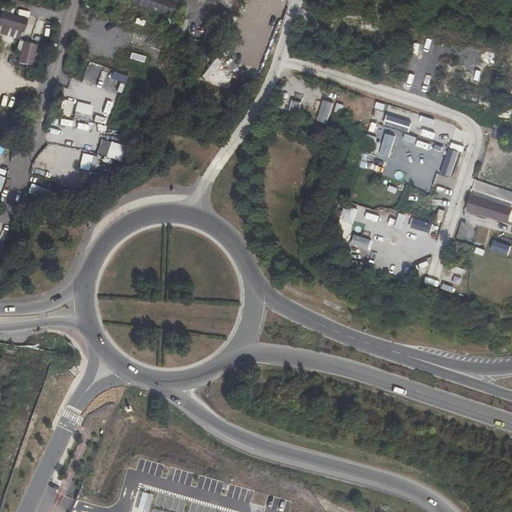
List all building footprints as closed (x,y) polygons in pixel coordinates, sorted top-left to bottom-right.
[(164,0),(130,0),(129,4),(176,19),(180,5),(164,0)] [(152,24),(156,14),(144,10),(140,21),(152,24)] [(0,12),(0,27),(20,33),(22,34),(26,20),(0,12)] [(165,19),(162,28),(175,32),(178,23),(165,19)] [(47,51),(55,26),(45,23),(37,47),(47,51)] [(20,33),(0,27),(0,35),(17,41),(20,33)] [(28,66),(34,43),(19,40),(14,63),(28,66)] [(289,110),(298,113),(302,102),(293,99),(289,110)] [(61,100),(59,116),(69,118),(72,102),(61,100)] [(323,100),(318,113),(328,116),(332,103),(323,100)] [(344,105),(336,102),(330,124),(338,127),(344,105)] [(373,116),(381,119),(385,104),(378,102),(373,116)] [(76,103),(73,118),(89,121),(92,106),(76,103)] [(385,104),(381,119),(388,121),(393,107),(385,104)] [(499,112),(496,121),(507,125),(510,116),(499,112)] [(366,135),(362,149),(376,154),(381,139),(366,135)] [(387,140),(382,155),(396,160),(401,145),(387,140)] [(112,160),(121,162),(125,146),(100,141),(97,157),(82,154),(79,169),(109,175),(112,160)] [(452,143),(450,149),(462,152),(464,147),(452,143)] [(26,186),(23,195),(42,201),(45,193),(26,186)] [(511,207),(472,195),(467,210),(508,224),(511,211),(511,207)] [(343,212),(341,219),(353,222),(357,209),(350,207),(348,214),(343,212)] [(403,229),(407,214),(400,212),(395,227),(403,229)] [(436,231),(420,226),(418,233),(433,239),(436,231)] [(371,240),(354,235),(351,244),(368,250),(371,240)] [(510,247),(494,241),(491,250),(507,256),(510,247)] [(406,265),(402,278),(408,280),(412,267),(406,265)] [(0,425),(13,378),(0,374),(0,425)]
